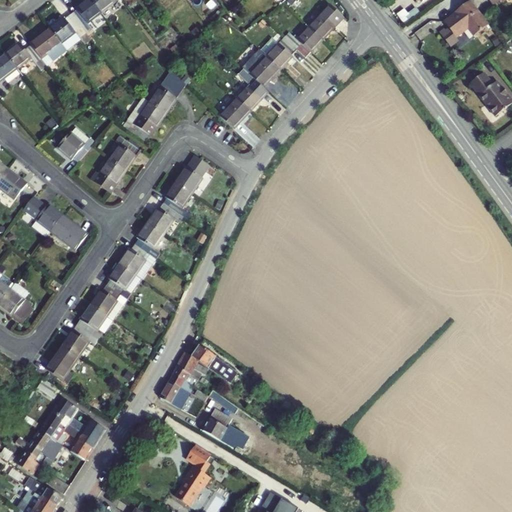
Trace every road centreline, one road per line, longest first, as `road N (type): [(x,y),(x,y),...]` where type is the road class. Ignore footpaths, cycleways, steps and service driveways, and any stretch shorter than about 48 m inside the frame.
road 1 (residential): [(253,176),(178,337),(67,511)]
road 2 (residential): [(115,227),(183,136),(253,176)]
road 3 (residential): [(374,29),(281,132),(253,176)]
road 4 (residential): [(0,337),(17,345),(37,340),(115,227)]
road 5 (residential): [(115,227),(0,132)]
road 6 (secondary): [(453,122),(382,20)]
road 7 (secondary): [(374,29),(453,122)]
